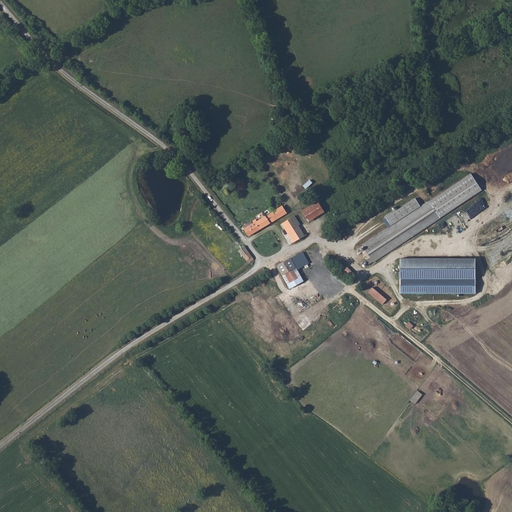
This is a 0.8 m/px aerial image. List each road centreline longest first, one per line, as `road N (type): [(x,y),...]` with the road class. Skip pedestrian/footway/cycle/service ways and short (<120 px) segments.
road 1 (unclassified): [(259,266),(183,165),(69,78),(0,4)]
road 2 (unclassified): [(259,266),(121,351),(0,446)]
road 3 (track): [(269,263),(286,291),(320,274),(335,277),(511,424)]
road 4 (track): [(511,116),(259,266)]
